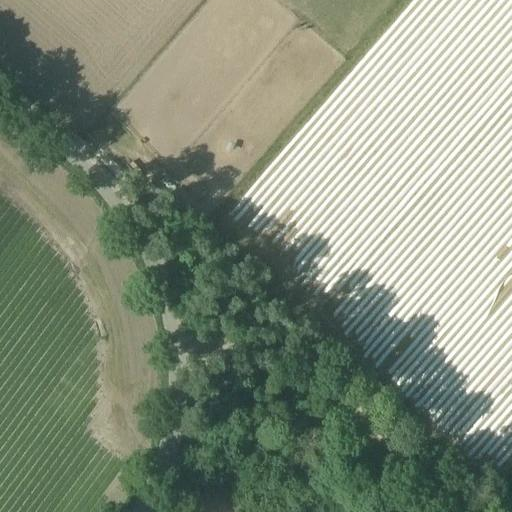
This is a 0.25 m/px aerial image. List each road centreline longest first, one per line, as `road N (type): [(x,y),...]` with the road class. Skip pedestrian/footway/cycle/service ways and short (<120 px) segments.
road 1 (unclassified): [(141,511),(173,426),(178,347),(169,310),(138,230),(95,163),(0,81)]
road 2 (track): [(178,347),(242,353),(303,378),(453,511)]
